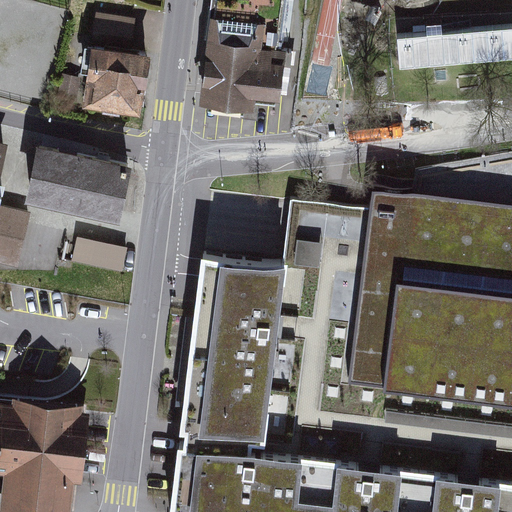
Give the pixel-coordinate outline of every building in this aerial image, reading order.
[(284,9),(228,3),(213,106),(272,113),(284,9)] [(511,10),(397,16),(399,57),(511,50),(511,10)] [(153,52),(99,44),(88,107),(141,116),(153,52)] [(0,138),(0,259),(26,266),(38,212),(6,205),(19,144),(0,138)] [(147,167),(49,145),(38,199),(137,223),(147,167)] [(511,206),(383,190),(361,386),(511,404),(511,206)] [(132,247),(84,237),(79,263),(126,274),(132,247)] [(219,257),(189,511),(511,511),(511,477),(285,447),(302,266),(219,257)] [(0,492),(12,494),(11,508),(61,511),(78,511),(93,404),(0,393),(0,492)] [(511,414),(390,403),(389,414),(478,422),(476,439),(511,442),(511,414)]
